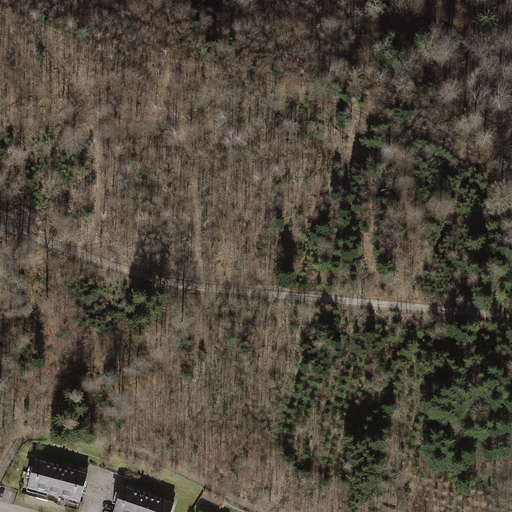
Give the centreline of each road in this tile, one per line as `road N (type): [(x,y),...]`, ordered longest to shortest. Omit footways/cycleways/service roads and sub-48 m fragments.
road 1 (motorway): [(511,123),(339,236),(200,347),(40,511)]
road 2 (track): [(0,224),(161,279),(511,316)]
road 3 (motorway): [(162,511),(279,398),(393,304),(511,223)]
road 4 (track): [(511,40),(470,35),(387,0)]
